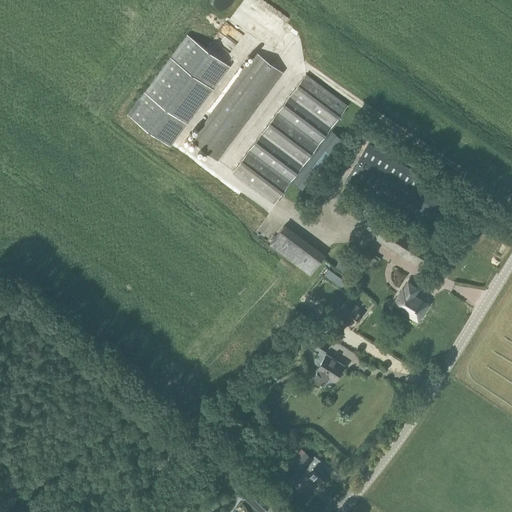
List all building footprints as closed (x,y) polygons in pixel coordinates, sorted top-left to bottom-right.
[(231,37),(219,53),(234,64),(245,50),(238,45),(248,33),(223,14),(215,25),(231,37)] [(272,41),(276,32),(247,16),(242,24),(272,41)] [(128,115),(128,116),(162,141),(171,147),(230,67),(187,35),(128,115)] [(257,54),(192,142),(217,161),(282,73),(257,54)] [(306,75),(234,172),(273,202),(346,105),(306,75)] [(458,199),(369,144),(346,180),(436,235),(458,199)] [(291,207),(301,211),(303,206),(293,202),(291,207)] [(374,214),(363,232),(417,265),(428,248),(374,214)] [(324,255),(284,225),(270,244),(310,274),(324,255)] [(475,239),(482,245),(488,239),(482,232),(475,239)] [(367,249),(362,256),(369,261),(374,254),(367,249)] [(472,270),(481,256),(473,250),(463,265),(472,270)] [(329,264),(322,273),(340,287),(343,284),(328,272),(332,266),(329,264)] [(408,312),(419,318),(427,305),(413,296),(417,290),(407,284),(404,290),(403,290),(392,306),(406,315),(408,312)] [(363,313),(348,300),(336,315),(351,328),(363,313)] [(310,345),(323,353),(328,346),(315,337),(310,345)] [(344,367),(328,356),(318,370),(319,371),(314,378),(324,386),(326,383),(334,381),(344,367)] [(275,384),(271,392),(278,395),(282,387),(275,384)] [(347,467),(357,456),(349,450),(340,460),(347,467)] [(313,460),(304,452),(290,468),(300,475),(307,466),(312,470),(308,474),(320,484),(329,473),(317,463),(320,460),(316,456),(313,460)] [(261,511),(271,503),(254,487),(244,497),(259,511),(261,511)]
